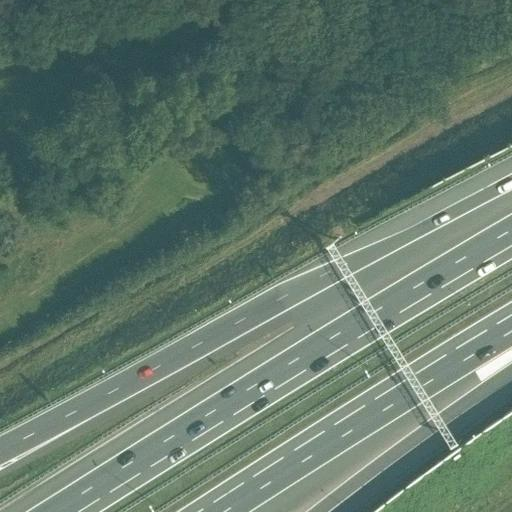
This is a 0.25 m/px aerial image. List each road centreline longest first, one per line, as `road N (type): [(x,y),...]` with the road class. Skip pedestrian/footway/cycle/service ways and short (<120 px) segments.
road 1 (motorway): [(511,180),(0,447)]
road 2 (motorway): [(511,245),(83,511)]
road 3 (motorway): [(213,511),(511,325)]
road 4 (motorway): [(319,511),(511,372)]
